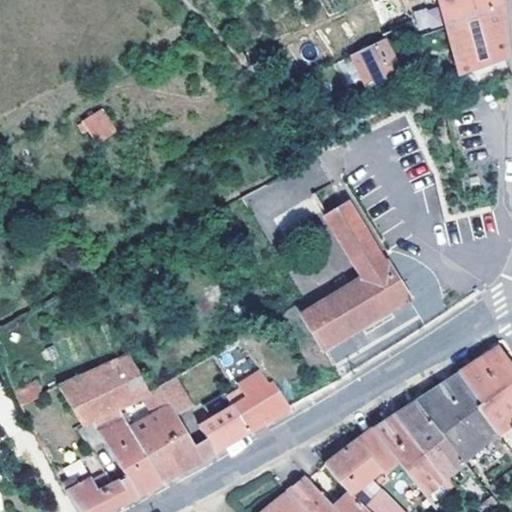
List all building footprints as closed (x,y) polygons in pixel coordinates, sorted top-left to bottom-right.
[(435,0),(456,74),(503,59),(500,27),(498,0),(435,0)] [(441,23),(436,5),(413,12),(418,30),(441,23)] [(370,81),(374,90),(399,78),(381,41),(347,57),(360,84),(370,81)] [(81,120),(97,144),(118,130),(102,106),(81,120)] [(313,161),(304,166),(308,173),(317,168),(313,161)] [(267,222),(278,241),(319,215),(309,196),(267,222)] [(318,351),(403,298),(382,264),(379,263),(341,203),(319,215),(356,277),(304,310),(296,315),(318,351)] [(333,364),(351,352),(344,340),(325,353),(333,364)] [(511,373),(495,349),(470,365),(456,374),(498,436),(502,433),(511,425),(511,373)] [(54,386),(54,387),(77,426),(87,422),(123,478),(136,496),(149,488),(160,481),(114,409),(126,405),(138,398),(145,392),(128,354),(63,384),(59,379),(54,382),(54,386)] [(114,409),(160,481),(212,451),(201,434),(188,441),(174,416),(189,407),(191,411),(203,404),(229,387),(211,354),(145,392),(138,398),(148,415),(136,423),(126,405),(114,409)] [(270,381),(267,382),(264,384),(257,372),(233,387),(241,398),(209,418),(204,421),(196,425),(201,434),(212,451),(258,424),(285,407),(270,381)] [(498,436),(456,374),(435,387),(412,402),(462,464),(498,436)] [(47,389),(41,380),(12,393),(18,406),(48,392),(47,389)] [(453,491),(471,475),(462,464),(412,402),(401,409),(391,415),(453,491)] [(453,491),(391,415),(381,422),(369,431),(355,441),(377,470),(380,474),(395,463),(432,510),(453,491)] [(511,425),(502,433),(508,440),(511,436),(511,425)] [(377,470),(355,441),(337,454),(322,465),(341,491),(346,488),(350,490),(364,479),(377,470)] [(106,486),(91,461),(61,479),(66,490),(85,480),(93,493),(106,486)] [(123,478),(106,486),(119,505),(136,496),(123,478)] [(325,511),(330,508),(305,478),(295,485),(286,492),(300,511),(325,511)] [(333,511),(396,511),(364,479),(350,490),(346,488),(341,491),(344,495),(330,508),(333,511)] [(105,511),(119,505),(106,486),(93,493),(85,480),(66,490),(61,492),(71,511),(105,511)] [(300,511),(286,492),(261,511),(300,511)] [(489,511),(495,506),(488,497),(472,511),(489,511)]
